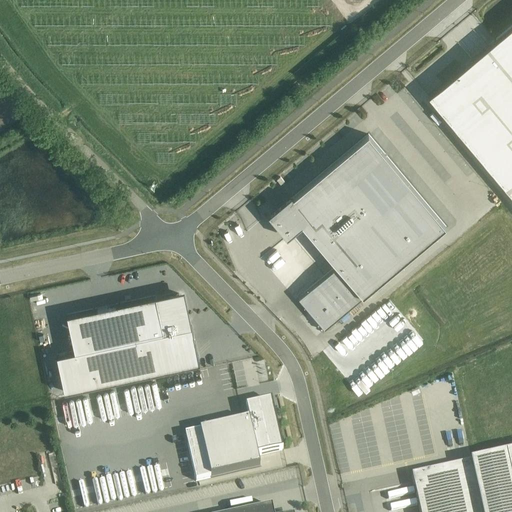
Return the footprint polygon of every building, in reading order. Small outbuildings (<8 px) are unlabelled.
[(472,59),(428,95),(511,195),(511,24),(487,46),(472,59)] [(324,328),(446,227),(368,134),(293,197),(291,195),(268,215),(287,237),(302,224),(337,265),(298,297),(324,328)] [(74,351),(56,355),(64,392),(200,363),(192,326),(189,326),(179,293),(156,298),(156,296),(67,315),(74,351)] [(283,450),(276,419),(271,400),(261,402),(246,406),(249,420),(200,431),(211,478),(260,467),(258,456),(283,450)] [(419,511),(511,511),(511,453),(411,476),(419,511)]
